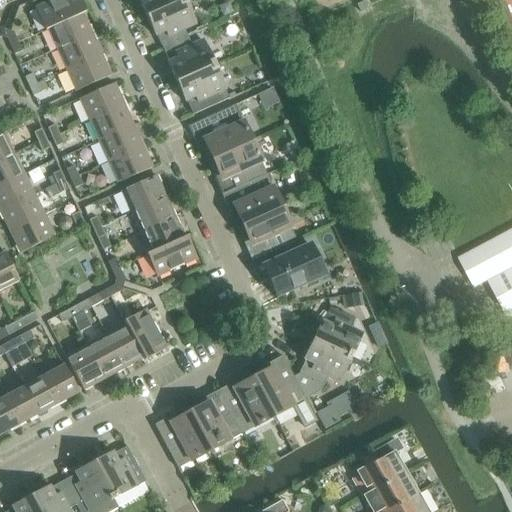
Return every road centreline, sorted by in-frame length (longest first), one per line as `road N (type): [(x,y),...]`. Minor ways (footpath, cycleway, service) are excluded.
road 1 (residential): [(112,0),(260,334),(257,348),(131,418)]
road 2 (unclassified): [(466,441),(282,0)]
road 3 (residential): [(131,418),(111,417),(0,478)]
